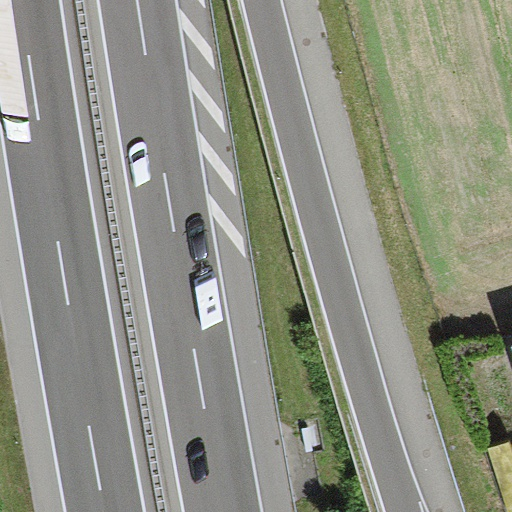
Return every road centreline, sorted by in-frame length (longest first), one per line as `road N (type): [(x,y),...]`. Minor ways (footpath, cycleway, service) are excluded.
road 1 (motorway): [(419,511),(346,292),(266,0)]
road 2 (motorway): [(231,511),(137,0)]
road 3 (motorway): [(21,0),(108,511)]
